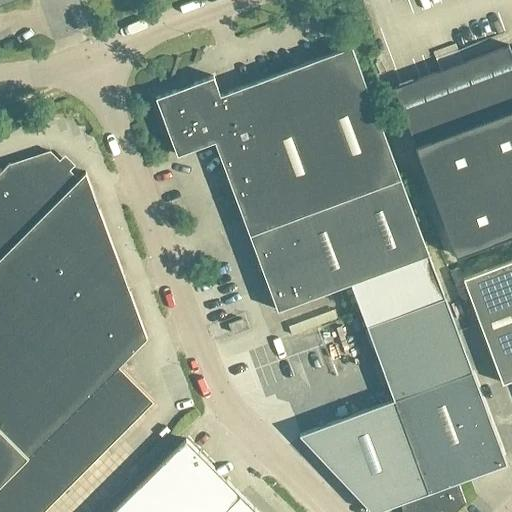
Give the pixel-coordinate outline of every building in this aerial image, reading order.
[(511,234),(511,53),(509,44),(394,87),(456,255),(511,234)] [(213,75),(156,97),(177,154),(215,140),(239,205),(390,149),(351,45),(220,94),(213,75)] [(390,149),(239,205),(250,234),(278,309),(351,282),(367,324),(445,295),(429,253),(400,178),(390,149)] [(0,511),(41,511),(154,400),(120,365),(147,337),(99,206),(86,171),(78,178),(50,150),(11,163),(9,162),(0,170),(0,511)] [(511,259),(464,277),(502,382),(511,378),(511,259)] [(366,409),(299,433),(373,511),(400,502),(403,511),(438,511),(441,511),(449,511),(455,511),(465,502),(458,481),(507,462),(473,369),(445,295),(367,324),(394,398),(366,409)] [(245,327),(242,318),(228,323),(232,332),(245,327)] [(259,511),(200,452),(186,438),(111,511),(259,511)]
